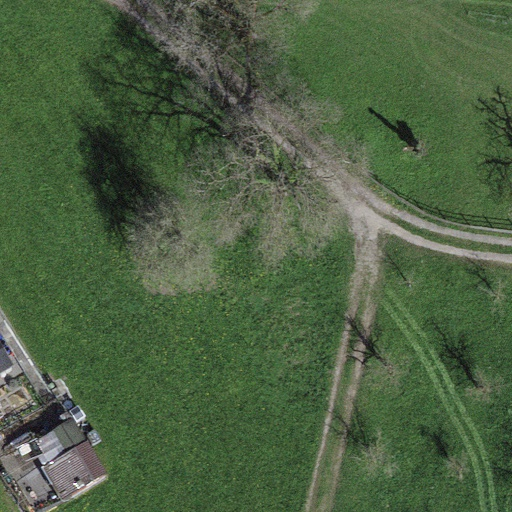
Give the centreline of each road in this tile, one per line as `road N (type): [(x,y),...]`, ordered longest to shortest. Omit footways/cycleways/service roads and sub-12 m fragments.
road 1 (track): [(137,0),(376,223),(511,245)]
road 2 (track): [(376,223),(320,511)]
